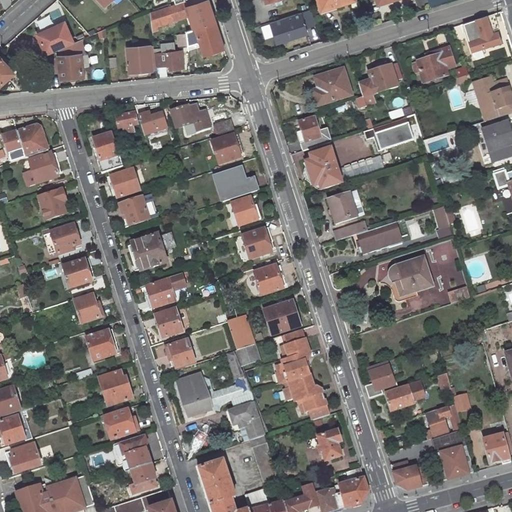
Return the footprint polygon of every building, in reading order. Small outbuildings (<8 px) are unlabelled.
[(185,0),(174,4),(168,6),(172,19),(190,13),(187,6),(185,0)] [(190,13),(195,28),(214,22),(207,0),(203,0),(187,6),(190,13)] [(355,0),(318,0),(325,19),(358,9),(355,0)] [(167,5),(149,11),(150,27),(156,25),(156,28),(162,26),(161,23),(165,22),(166,25),(173,22),(172,19),(168,6),(167,5)] [(314,9),(269,23),(277,46),(310,35),(309,30),(319,26),(314,9)] [(475,18),(484,45),(501,39),(498,30),(492,31),(492,28),(499,26),(494,12),(475,18)] [(46,53),(68,43),(72,42),(63,22),(36,35),(44,54),(46,53)] [(203,53),(223,48),(214,22),(195,28),(186,31),(187,44),(200,41),(203,53)] [(104,28),(96,31),(99,36),(105,35),(104,28)] [(178,33),(179,46),(187,45),(187,44),(186,31),(178,33)] [(162,47),(153,48),(155,65),(172,63),(172,68),(183,67),(182,50),(174,51),(173,42),(162,43),(162,47)] [(423,80),(446,72),(444,68),(454,65),(447,45),(439,48),(440,52),(426,56),(416,59),(417,60),(419,69),(423,80)] [(149,53),(127,55),(129,71),(151,69),(149,53)] [(80,54),(58,56),(61,78),(82,76),(80,54)] [(13,73),(0,56),(0,82),(1,83),(13,73)] [(107,57),(108,63),(108,68),(115,67),(114,56),(107,57)] [(364,96),(397,85),(396,79),(402,77),(396,61),(386,64),(380,66),(366,71),(369,78),(359,82),(363,96),(364,97),(364,96)] [(466,65),(448,71),(451,78),(469,73),(466,65)] [(322,102),(350,93),(342,68),(314,76),(317,87),(322,102)] [(471,82),(484,120),(511,111),(511,106),(503,78),(487,83),(485,78),(471,82)] [(311,89),(316,104),(322,102),(317,87),(311,89)] [(356,98),(359,107),(360,107),(365,105),(367,105),(364,96),(364,97),(363,96),(356,98)] [(187,105),(170,110),(178,133),(194,127),(196,130),(210,125),(204,108),(198,110),(197,107),(194,108),(192,104),(187,105)] [(360,107),(367,129),(372,127),(365,105),(360,107)] [(144,133),(165,126),(161,112),(149,117),(147,112),(138,115),(144,133)] [(134,113),(115,116),(117,127),(123,126),(124,133),(134,131),(132,124),(136,124),(134,113)] [(420,134),(414,114),(400,118),(402,124),(403,123),(406,123),(411,137),(420,134)] [(302,150),(331,140),(326,126),(319,129),(314,115),(298,121),(300,128),(295,130),(302,150)] [(482,128),(492,160),(508,155),(505,145),(511,143),(511,125),(510,119),(482,128)] [(218,134),(233,129),(230,120),(215,124),(218,134)] [(403,123),(411,147),(423,143),(420,134),(411,137),(406,123),(403,123)] [(18,130),(17,130),(26,156),(49,149),(41,128),(37,124),(18,130)] [(2,135),(8,153),(9,152),(12,161),(26,156),(17,130),(2,135)] [(122,164),(112,131),(93,137),(97,148),(94,148),(101,171),(122,164)] [(232,134),(211,141),(219,162),(239,155),(232,134)] [(307,161),(314,183),(319,182),(321,188),(340,182),(329,148),(310,154),(312,159),(307,161)] [(51,152),(29,159),(36,182),(58,174),(51,152)] [(347,180),(383,168),(378,155),(343,166),(347,180)] [(133,168),(110,176),(117,196),(140,188),(133,168)] [(240,168),(215,176),(223,201),(257,190),(253,179),(245,181),(240,168)] [(63,206),(61,201),(66,199),(62,189),(38,196),(45,218),(65,212),(63,206)] [(348,192),(327,199),(335,223),(356,216),(348,192)] [(158,214),(151,193),(142,196),(149,217),(158,214)] [(126,213),(129,223),(149,217),(142,196),(119,203),(123,214),(126,213)] [(249,197),(232,203),(239,224),(260,217),(257,209),(254,210),(249,197)] [(433,208),(439,228),(436,229),(439,239),(451,235),(447,223),(445,212),(443,205),(433,208)] [(454,221),(451,210),(445,212),(447,223),(454,221)] [(394,221),(361,231),(357,233),(362,251),(386,244),(385,241),(399,236),(394,221)] [(67,246),(73,245),(80,242),(74,224),(50,231),(58,254),(68,250),(67,246)] [(354,224),(332,231),(335,240),(357,233),(354,225),(354,224)] [(263,228),(242,235),(250,257),(271,251),(263,228)] [(50,232),(43,234),(47,244),(54,242),(50,232)] [(157,234),(132,242),(141,270),(166,261),(157,234)] [(399,236),(385,241),(386,244),(387,246),(401,241),(399,236)] [(388,271),(378,282),(385,286),(387,287),(389,290),(395,300),(398,302),(400,302),(405,300),(404,298),(416,295),(415,291),(431,286),(422,258),(394,267),(393,268),(390,269),(388,271)] [(85,259),(64,266),(71,286),(92,280),(85,259)] [(275,264),(254,271),(261,294),(282,287),(275,264)] [(153,306),(175,299),(172,289),(185,285),(181,272),(167,276),(168,278),(146,286),(153,306)] [(19,285),(23,297),(27,296),(23,283),(19,285)] [(466,286),(449,291),(453,301),(469,296),(466,286)] [(96,293),(75,300),(82,321),(107,313),(105,306),(101,307),(96,293)] [(271,334),(299,324),(291,300),(262,309),(271,334)] [(291,300),(299,324),(302,323),(297,309),(296,309),(293,300),(291,300)] [(175,308),(155,314),(162,336),(182,329),(175,308)] [(253,343),(244,315),(226,321),(236,349),(253,343)] [(108,328),(86,335),(93,358),(115,351),(108,328)] [(312,372),(307,359),(309,357),(306,351),(309,350),(305,336),(301,338),(298,329),(284,333),(287,342),(281,344),(285,357),(282,358),(283,361),(275,364),(281,381),(284,380),(286,386),(283,387),(287,399),(293,397),(294,401),(297,400),(301,412),(307,410),(310,419),(325,414),(320,401),(324,400),(321,392),(319,392),(317,386),(316,385),(314,385),(313,386),(309,373),(312,372)] [(171,353),(175,366),(194,360),(186,339),(165,345),(168,355),(171,353)] [(240,363),(258,357),(253,343),(236,349),(240,363)] [(233,350),(224,352),(234,377),(242,374),(233,350)] [(373,383),(391,377),(385,361),(367,367),(373,383)] [(120,370),(101,376),(110,404),(132,397),(126,376),(123,377),(120,370)] [(181,393),(188,415),(212,408),(200,373),(180,380),(184,392),(181,393)] [(439,375),(444,389),(450,387),(446,373),(439,375)] [(384,393),(390,410),(413,403),(412,400),(423,396),(419,381),(407,385),(389,391),(384,393)] [(0,413),(21,407),(13,384),(0,388),(0,413)] [(368,398),(384,393),(382,388),(366,393),(368,398)] [(237,404),(230,406),(236,423),(239,424),(239,427),(240,427),(245,441),(250,439),(263,435),(257,416),(256,411),(256,410),(252,399),(248,390),(234,394),(237,404)] [(454,403),(456,411),(468,407),(465,393),(452,396),(454,403)] [(320,401),(325,414),(329,413),(324,400),(320,401)] [(430,438),(445,434),(440,418),(449,415),(454,431),(461,429),(456,411),(454,403),(425,413),(430,429),(425,431),(427,439),(430,438)] [(128,409),(103,417),(110,438),(139,429),(136,419),(132,421),(128,409)] [(25,436),(18,414),(0,419),(0,429),(2,429),(4,435),(6,442),(25,436)] [(317,435),(327,432),(325,426),(316,429),(317,435)] [(322,451),(325,459),(340,455),(336,442),(339,441),(336,429),(327,432),(317,435),(320,444),(317,445),(319,452),(322,451)] [(503,463),(509,461),(507,454),(511,452),(511,449),(508,433),(502,434),(499,435),(482,440),(488,463),(502,459),(503,463)] [(121,456),(126,470),(151,462),(147,452),(146,452),(143,445),(147,444),(144,434),(114,443),(118,457),(121,456)] [(263,435),(250,439),(265,487),(279,483),(263,435)] [(311,446),(317,445),(320,444),(317,435),(309,438),(311,446)] [(11,458),(15,471),(40,462),(33,442),(6,452),(8,459),(11,458)] [(465,446),(441,453),(450,483),(473,476),(465,446)] [(210,511),(248,511),(248,510),(248,509),(241,511),(240,508),(235,509),(235,511),(234,511),(230,498),(234,497),(228,479),(231,478),(229,473),(227,474),(222,459),(197,467),(208,504),(210,511)] [(395,482),(407,489),(427,484),(425,477),(422,466),(415,468),(415,465),(407,467),(405,460),(389,465),(395,482)] [(151,462),(126,470),(130,485),(132,484),(136,498),(149,494),(145,480),(154,478),(152,472),(154,471),(151,462)] [(322,511),(361,501),(366,490),(359,467),(346,471),(348,478),(352,476),(354,480),(349,481),(338,484),(340,492),(334,493),(327,495),(322,479),(317,481),(312,482),(319,504),(322,511)] [(322,479),(318,469),(313,470),(317,481),(322,479)] [(41,484),(14,492),(20,511),(79,511),(88,509),(78,476),(42,487),(41,484)] [(297,511),(309,507),(319,504),(312,482),(302,486),(305,495),(283,502),(286,511),(297,511)] [(332,486),(334,493),(340,492),(338,484),(332,486)] [(173,511),(166,489),(149,494),(136,498),(97,511),(132,511),(146,507),(147,511),(173,511)] [(286,511),(283,502),(248,510),(248,511),(286,511)]
